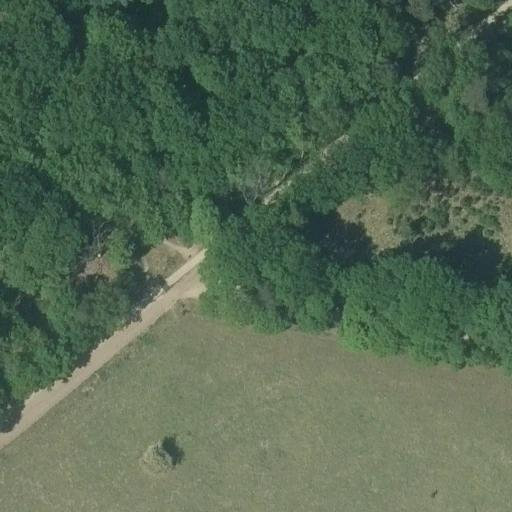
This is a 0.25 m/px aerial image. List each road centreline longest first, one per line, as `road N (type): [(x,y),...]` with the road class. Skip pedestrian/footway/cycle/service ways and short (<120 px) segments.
road 1 (track): [(204,269),(511,16)]
road 2 (track): [(204,269),(236,294),(290,313),(511,350)]
road 3 (track): [(0,439),(204,269)]
road 4 (track): [(0,214),(181,251),(204,269)]
